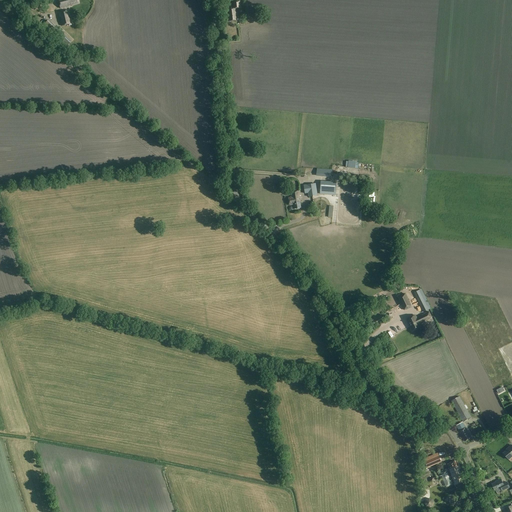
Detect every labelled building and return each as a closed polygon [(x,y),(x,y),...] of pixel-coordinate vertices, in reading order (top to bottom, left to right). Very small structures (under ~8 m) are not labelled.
[(57,0),(59,4),(60,7),(60,8),(67,6),(78,4),(77,0),(57,0)] [(235,9),(241,8),(240,1),(233,2),(234,9),(227,9),(229,21),(236,20),(235,9)] [(58,13),(59,17),(61,17),(61,21),(60,21),(61,26),(72,24),(70,19),(69,19),(68,16),(70,15),(68,10),(58,13)] [(43,25),(54,36),(65,47),(71,41),(60,31),(48,19),(43,25)] [(320,194),(335,195),(336,183),(321,181),(320,194)] [(318,195),(316,183),(304,185),(305,194),(308,193),(309,197),(318,195)] [(293,205),(294,209),(301,208),(300,198),(301,198),(300,191),(290,192),(291,197),(288,198),(290,205),(293,205)] [(399,296),(405,310),(412,306),(406,293),(399,296)] [(419,323),(431,317),(429,312),(422,315),(422,316),(419,317),(417,318),(415,315),(407,319),(413,330),(421,327),(419,323)] [(463,422),(471,418),(459,396),(452,401),(463,422)] [(464,441),(472,438),(466,427),(466,428),(462,422),(456,425),(459,431),(464,441)] [(511,445),(507,448),(508,449),(503,453),(508,460),(511,456),(511,445)] [(439,455),(428,460),(425,461),(427,468),(442,461),(439,455)] [(447,464),(449,469),(448,468),(438,472),(440,476),(442,476),(446,487),(454,484),(454,485),(465,481),(462,472),(460,473),(459,469),(460,469),(459,465),(457,466),(455,461),(447,464)] [(501,491),(508,487),(506,482),(502,484),(500,479),(496,481),(496,482),(491,484),(494,491),(495,490),(496,492),(501,490),(501,491)]
